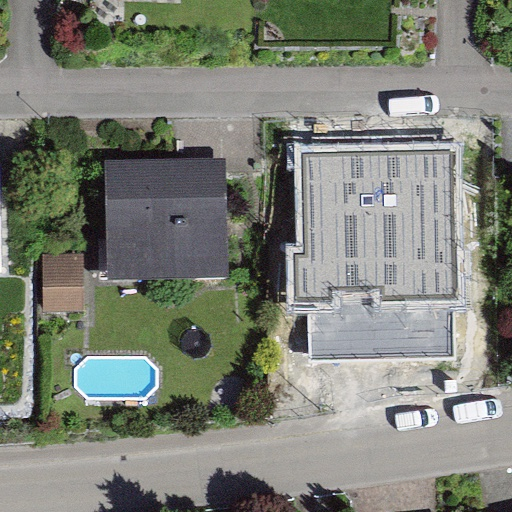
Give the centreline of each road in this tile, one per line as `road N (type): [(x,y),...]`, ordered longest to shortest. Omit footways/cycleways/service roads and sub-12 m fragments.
road 1 (residential): [(0,500),(296,471),(511,438)]
road 2 (residential): [(0,95),(511,91)]
